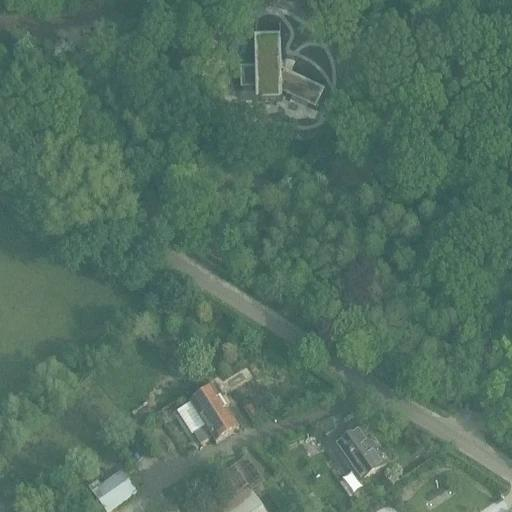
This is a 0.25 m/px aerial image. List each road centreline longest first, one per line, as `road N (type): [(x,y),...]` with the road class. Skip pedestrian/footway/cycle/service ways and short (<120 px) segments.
road 1 (unclassified): [(511,475),(0,151)]
road 2 (residential): [(134,0),(98,16),(0,26)]
